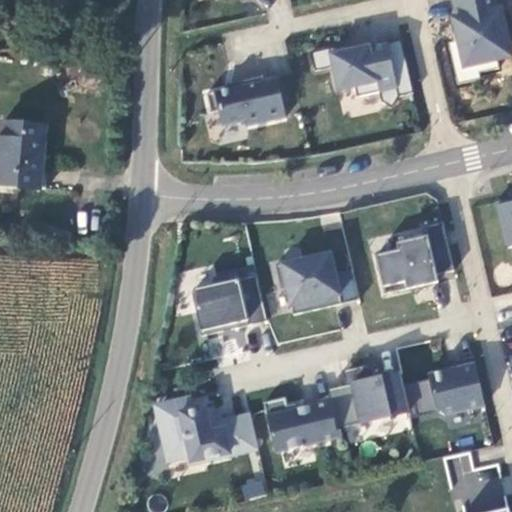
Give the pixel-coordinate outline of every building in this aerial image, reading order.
[(450,44),(460,86),(483,81),(482,74),(502,70),(498,52),(511,49),(498,0),(454,0),(459,20),(456,20),(461,42),(450,44)] [(380,90),(382,99),(393,106),(399,95),(414,92),(402,38),(350,48),(349,43),(311,51),(316,70),(333,66),(338,89),(355,85),(358,95),(380,90)] [(56,63),(11,59),(11,74),(54,79),(56,63)] [(246,125),(286,116),(277,77),(261,80),(260,76),(240,81),(241,85),(207,93),(211,112),(219,110),(223,125),(245,120),(246,125)] [(46,126),(6,123),(2,183),(42,185),(46,126)] [(511,197),(496,201),(506,245),(511,243),(511,197)] [(437,273),(455,269),(443,221),(424,225),(427,235),(397,241),(399,249),(376,254),(385,293),(439,281),(437,273)] [(331,252),(276,265),(281,289),(288,287),(294,314),(360,299),(353,268),(336,273),(331,252)] [(258,273),(240,277),(238,271),(214,277),(215,283),(195,287),(193,293),(202,334),(268,319),(258,273)] [(446,413),(485,404),(474,355),(457,358),(459,366),(447,368),(429,373),(437,408),(446,413)] [(445,361),(447,368),(459,366),(457,358),(445,361)] [(344,425),(410,410),(401,371),(377,377),(374,362),(349,368),(353,382),(346,384),(335,386),(344,425)] [(343,369),(346,384),(353,382),(349,368),(343,369)] [(335,386),(328,388),(330,398),(337,427),(344,425),(335,386)] [(252,416),(224,422),(223,418),(209,421),(205,406),(193,408),(191,396),(162,403),(166,419),(160,420),(169,460),(205,452),(206,457),(259,445),(252,416)] [(276,451),(339,437),(337,427),(330,398),(311,402),(312,404),(289,410),(286,397),(264,401),(276,451)] [(264,479),(241,479),(242,497),(264,497),(264,479)]
